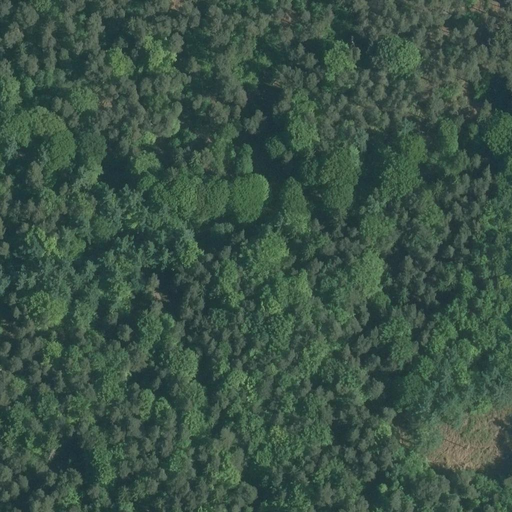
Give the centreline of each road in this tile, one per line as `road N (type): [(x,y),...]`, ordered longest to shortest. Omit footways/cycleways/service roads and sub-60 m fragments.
road 1 (unknown): [(493,163),(0,292)]
road 2 (track): [(499,143),(131,241)]
road 3 (track): [(267,511),(131,241)]
road 4 (track): [(131,241),(108,213),(106,182),(0,151)]
road 5 (track): [(441,321),(493,163)]
road 6 (track): [(131,241),(0,277)]
